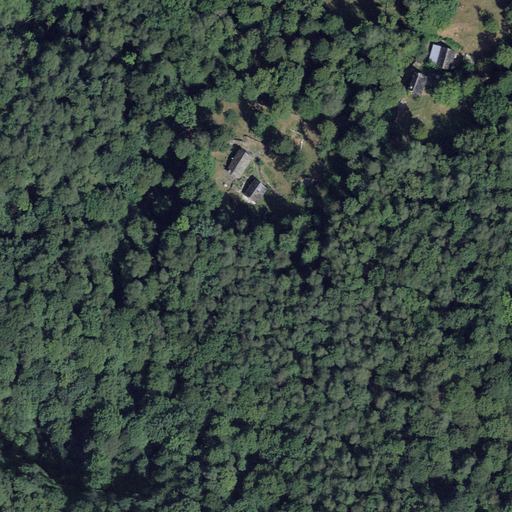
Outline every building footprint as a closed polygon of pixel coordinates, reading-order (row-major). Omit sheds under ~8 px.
[(437,65),(442,47),(433,44),(428,63),(437,65)] [(456,51),(442,47),(437,65),(450,69),(456,51)] [(427,76),(414,72),(408,90),(421,94),(427,76)] [(253,159),(240,149),(225,170),(238,180),(253,159)] [(268,189),(254,179),(243,195),(256,204),(268,189)]
